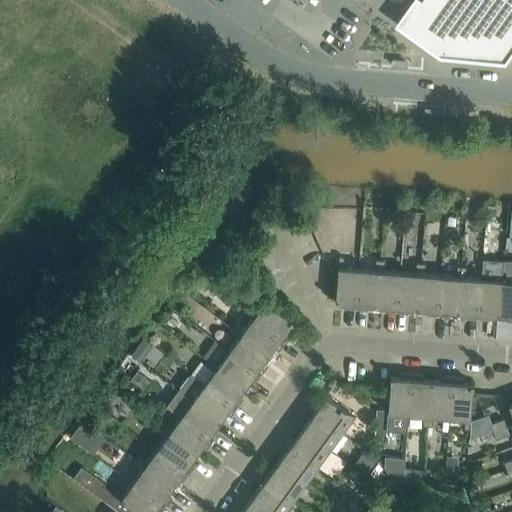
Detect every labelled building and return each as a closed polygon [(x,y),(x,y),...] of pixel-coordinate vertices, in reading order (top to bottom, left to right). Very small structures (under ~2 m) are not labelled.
[(511,0),(419,0),(400,26),(439,54),(487,58),(487,59),(501,60),(501,61),(504,61),(511,50),(511,0)] [(486,205),(485,217),(493,217),(494,205),(486,205)] [(355,307),(359,266),(343,265),(344,255),(339,254),(335,300),(348,301),(348,306),(355,307)] [(376,304),(380,258),(376,258),(375,268),(359,266),(355,307),(362,308),(363,303),(376,304)] [(396,310),(400,270),(384,268),(384,259),(380,258),(376,304),(389,305),(388,310),(396,310)] [(417,307),(421,262),(416,261),(415,271),(400,270),(396,310),(403,311),(403,306),(417,307)] [(437,314),(441,274),(424,272),(425,262),(421,262),(417,307),(430,308),(430,313),(437,314)] [(457,310),(462,265),(457,265),(457,275),(441,274),(437,314),(444,314),(444,309),(457,310)] [(477,317),(481,277),(465,276),(466,266),(462,265),(457,310),(471,311),(470,317),(477,317)] [(498,314),(502,268),(498,268),(497,278),(481,277),(477,317),(485,318),(485,313),(498,314)] [(511,278),(506,278),(507,269),(502,268),(498,314),(511,315),(511,320),(511,278)] [(294,320),(278,308),(257,294),(254,298),(262,303),(253,316),(285,339),(289,334),(286,331),(294,320)] [(285,339),(253,316),(243,329),(236,323),(233,327),(270,353),(278,343),(281,345),(285,339)] [(270,353),(233,327),(230,331),(238,336),(229,349),(261,373),(265,367),(261,365),(270,353)] [(133,349),(130,353),(139,359),(142,355),(133,349)] [(261,373),(229,349),(219,362),(211,356),(209,360),(246,387),(253,376),(257,379),(261,373)] [(205,381),(205,382),(237,406),(241,400),(238,398),(246,387),(209,360),(206,363),(214,369),(205,381)] [(143,388),(150,379),(137,369),(130,378),(143,388)] [(190,371),(178,388),(184,392),(222,420),(229,409),(233,412),(237,406),(205,382),(190,371)] [(387,421),(386,431),(407,432),(409,413),(412,373),(404,372),(404,377),(390,375),(390,385),(388,409),(387,421)] [(428,424),(432,378),(418,377),(418,373),(412,373),(409,413),(424,414),(423,424),(428,424)] [(450,416),(453,375),(445,375),(445,379),(432,378),(428,424),(432,425),(433,415),(450,416)] [(469,427),(472,391),(473,382),(459,381),(460,376),(453,375),(450,416),(465,417),(464,427),(469,427)] [(222,420),(184,392),(178,388),(166,404),(180,415),(213,439),(218,433),(214,430),(222,420)] [(355,415),(326,394),(314,411),(343,432),(355,415)] [(388,409),(376,408),(375,420),(387,421),(388,409)] [(343,432),(314,411),(302,427),(331,448),(343,432)] [(213,439),(180,415),(171,428),(163,422),(160,425),(197,452),(205,442),(209,444),(213,439)] [(491,421),(493,430),(508,425),(505,417),(491,421)] [(197,452),(160,425),(157,429),(165,435),(156,448),(189,472),(193,466),(190,463),(197,452)] [(510,432),(508,425),(493,430),(496,437),(510,432)] [(331,448),(302,427),(290,444),(319,465),(331,448)] [(319,465),(290,444),(278,460),(307,481),(319,465)] [(189,472),(156,448),(147,460),(139,454),(136,458),(173,485),(181,474),(185,477),(189,472)] [(377,460),(363,450),(352,464),(367,475),(377,460)] [(405,456),(385,455),(384,465),(390,477),(403,478),(405,456)] [(173,485),(136,458),(133,462),(141,468),(132,480),(165,504),(169,499),(165,496),(173,485)] [(307,481),(278,460),(266,477),(295,498),(307,481)] [(165,504),(132,480),(123,493),(115,487),(113,490),(104,484),(106,482),(82,464),(73,476),(122,511),(128,511),(133,507),(139,511),(153,511),(157,507),(161,510),(165,504)] [(284,511),(295,498),(266,477),(254,493),(279,511),(284,511)] [(279,511),(254,493),(242,509),(245,511),(279,511)] [(354,499),(347,510),(349,511),(360,511),(364,507),(354,499)]
